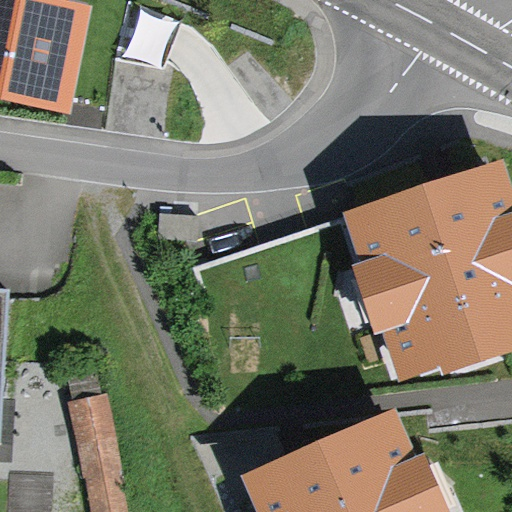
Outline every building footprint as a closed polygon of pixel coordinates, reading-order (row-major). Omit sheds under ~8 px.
[(79,21),(0,4),(0,89),(62,102),(79,21)] [(511,222),(498,180),(358,227),(405,371),(445,358),(448,367),(510,347),(506,337),(511,335),(511,222)] [(160,215),(158,239),(197,241),(199,218),(160,215)] [(0,439),(9,292),(0,291),(0,439)] [(75,408),(92,511),(125,511),(126,511),(103,403),(75,408)] [(428,511),(392,428),(257,488),(267,511),(428,511)]
